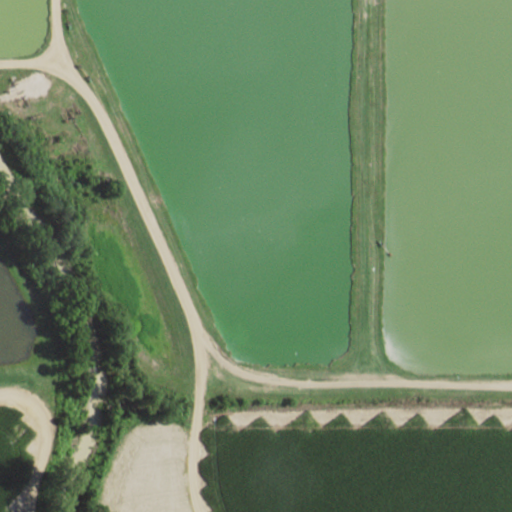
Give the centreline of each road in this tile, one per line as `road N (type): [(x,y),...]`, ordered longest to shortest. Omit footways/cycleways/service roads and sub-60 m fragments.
road 1 (track): [(0,62),(58,63),(131,186),(182,299),(197,365),(200,511)]
road 2 (track): [(197,373),(306,388),(511,386)]
road 3 (track): [(0,402),(40,415),(45,452),(33,511)]
